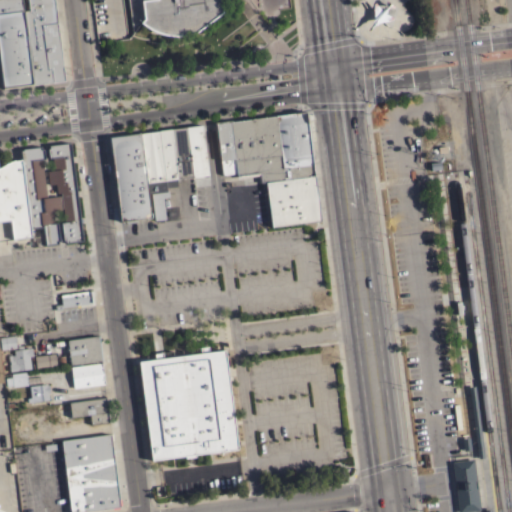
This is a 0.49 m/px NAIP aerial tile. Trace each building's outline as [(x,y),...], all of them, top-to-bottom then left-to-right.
[(33,85),(3,89),(0,66),(0,0),(21,0),(26,35),(27,35),(33,85)] [(24,10),(29,10),(27,0),(54,0),(65,81),(33,85),(27,35),(24,10)] [(220,0),(222,12),(197,32),(176,38),(175,36),(150,32),(150,29),(144,26),(140,22),(143,18),(141,0),(220,0)] [(257,180),(256,173),(235,175),(234,170),(228,119),(304,108),(313,173),(264,179),(257,180)] [(220,172),(218,152),(217,153),(212,121),(228,119),(234,170),(220,172)] [(185,124),(201,122),(207,171),(191,173),(185,124)] [(169,126),(185,124),(191,173),(176,175),(169,126)] [(177,183),(166,184),(166,187),(167,186),(168,193),(162,194),(164,210),(171,209),(172,214),(154,217),(150,190),(148,190),(140,130),(169,126),(176,175),(177,183)] [(151,214),(120,218),(111,150),(110,150),(108,134),(140,130),(148,190),(151,214)] [(19,147),(21,147),(21,146),(40,143),(40,146),(48,145),(48,142),(69,139),(81,238),(64,240),(64,237),(57,238),(57,241),(44,242),(42,224),(29,223),(20,153),(19,147)] [(32,234),(13,236),(10,220),(9,221),(8,220),(7,218),(0,218),(0,164),(7,159),(12,157),(20,153),(29,223),(32,234)] [(313,173),(319,218),(270,224),(264,179),(313,173)] [(91,290),(93,301),(91,302),(91,303),(62,307),(60,294),(91,290)] [(83,337),(82,336),(90,335),(90,336),(96,335),(96,334),(99,334),(102,361),(97,361),(70,364),(66,339),(83,337)] [(9,371),(8,364),(9,364),(8,355),(14,354),(13,350),(16,349),(16,347),(0,349),(0,336),(14,335),(16,345),(22,344),(23,348),(31,347),(32,356),(29,356),(30,368),(9,371)] [(236,446),(194,452),(194,454),(183,455),(183,453),(149,458),(137,358),(154,355),(153,351),(158,350),(171,348),(172,353),(191,350),(190,346),(206,343),(207,349),(223,346),(236,446)] [(34,356),(54,353),(55,360),(35,363),(34,356)] [(55,360),(56,365),(35,368),(35,363),(55,360)] [(73,388),(70,366),(101,362),(104,384),(73,388)] [(27,385),(12,387),(12,385),(6,386),(5,377),(11,377),(10,373),(25,371),(27,385)] [(46,384),(49,384),(50,392),(47,392),(48,399),(27,402),(26,397),(30,397),(29,386),(46,383),(46,384)] [(474,385),(484,457),(477,458),(468,386),(474,385)] [(105,397),(109,422),(90,424),(89,414),(71,416),(69,402),(105,397)] [(118,498),(120,498),(120,505),(119,505),(120,507),(78,511),(69,511),(61,440),(110,433),(118,498)] [(461,435),(468,434),(470,446),(463,447),(461,435)] [(479,506),(472,456),(451,458),(457,509),(479,506)]
